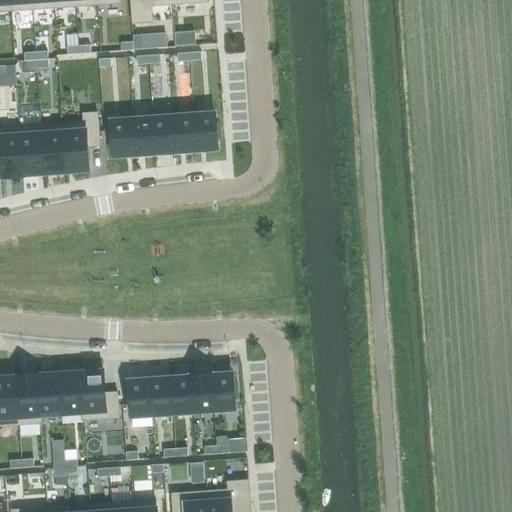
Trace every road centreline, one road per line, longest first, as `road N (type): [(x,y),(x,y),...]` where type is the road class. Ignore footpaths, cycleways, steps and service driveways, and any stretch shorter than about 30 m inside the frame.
road 1 (residential): [(290,511),(273,340),(226,327),(147,333),(0,318)]
road 2 (residential): [(253,0),(265,150),(255,179),(0,229)]
